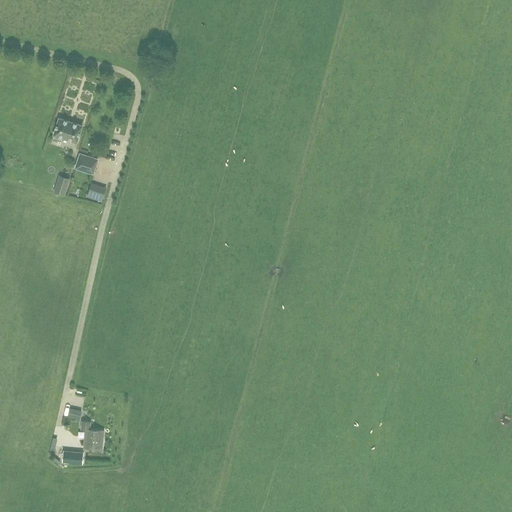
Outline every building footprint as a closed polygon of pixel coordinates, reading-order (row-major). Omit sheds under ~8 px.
[(59,119),(54,134),(53,135),(54,135),(56,135),(55,138),(63,140),(64,138),(76,142),(77,142),(82,126),(82,125),(81,125),(60,118),(59,118),(59,119)] [(97,159),(80,154),(75,168),(93,173),(97,159)] [(67,191),(71,178),(63,175),(59,188),(67,191)] [(91,186),(87,197),(95,200),(98,188),(91,186)] [(81,411),(70,409),(68,417),(79,420),(81,411)] [(102,449),(104,431),(90,430),(90,422),(82,421),(81,429),(85,430),(84,447),(102,449)] [(83,453),(64,451),(63,462),(82,464),(83,453)]
